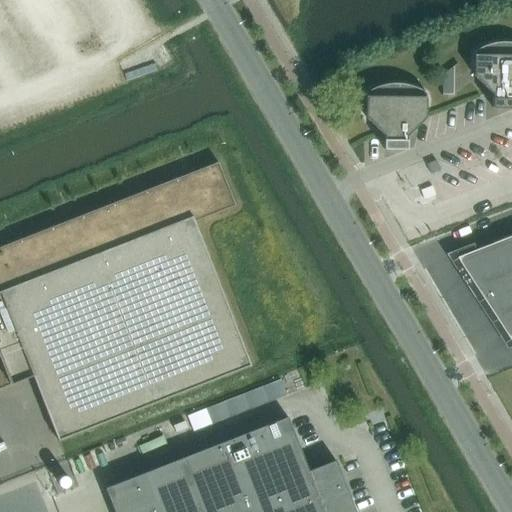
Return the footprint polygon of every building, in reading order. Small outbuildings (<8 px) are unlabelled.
[(473,76),(490,94),(491,95),(491,109),(511,108),(511,43),(510,43),(506,42),(503,42),(499,43),(494,43),(490,44),(487,45),(484,46),(479,48),(474,51),(472,53),(472,54),(473,53),(473,76)] [(365,117),(382,135),(383,136),(383,150),(406,150),(406,137),(425,118),(425,95),(426,96),(427,95),(424,93),(420,90),(416,89),(412,87),(408,86),(403,85),(400,84),(394,84),(389,84),(386,85),(382,85),(379,86),(374,88),(371,90),(368,92),(363,95),(364,95),(365,94),(365,117)] [(426,165),(430,174),(439,170),(435,161),(426,165)] [(250,366),(194,222),(234,206),(217,163),(0,247),(0,360),(10,386),(32,377),(57,441),(250,366)] [(511,242),(509,233),(453,255),(479,296),(507,286),(511,283),(511,242)] [(511,283),(507,286),(479,296),(506,337),(511,335),(511,283)] [(280,380),(243,395),(249,410),(286,396),(280,380)] [(104,489),(113,511),(354,511),(335,460),(333,461),(308,471),(287,417),(104,489)] [(173,427),(176,433),(186,429),(184,423),(173,427)]
